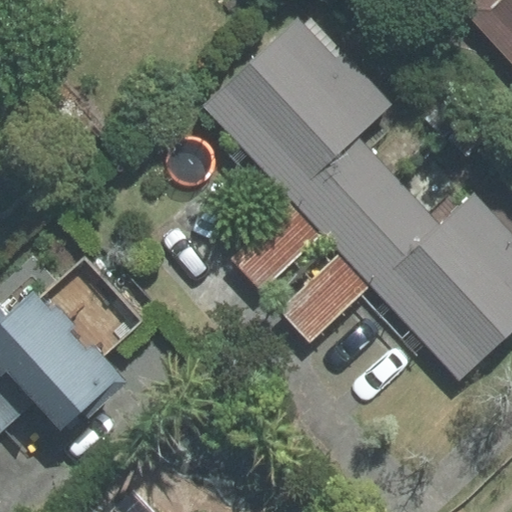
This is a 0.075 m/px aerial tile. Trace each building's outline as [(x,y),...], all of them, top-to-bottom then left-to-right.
[(511,0),(470,0),(461,8),(511,63),(511,0)] [(324,231),(335,242),(399,182),(355,137),(390,104),(345,56),(340,62),(298,18),(205,106),(294,200),(324,231)] [(373,282),(465,379),(511,334),(511,234),(473,193),(439,225),(399,182),(335,242),(343,250),(373,282)] [(260,289),(324,231),(294,200),(231,257),(260,289)] [(373,282),(343,250),(279,309),(310,341),(373,282)] [(0,305),(0,343),(68,419),(92,398),(99,406),(136,372),(49,275),(26,295),(20,287),(0,305)] [(0,433),(41,396),(0,350),(0,433)]
